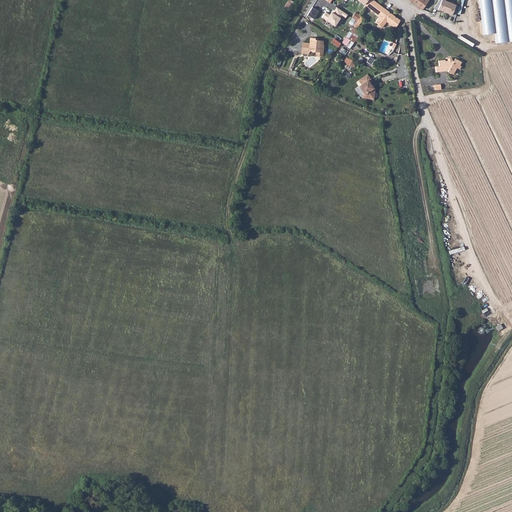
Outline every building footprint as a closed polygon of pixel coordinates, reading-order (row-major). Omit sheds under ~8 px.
[(289,10),(294,1),(291,0),(287,0),(284,7),(289,10)] [(349,0),(352,2),(353,0),(356,0),(355,2),(358,4),(359,2),(362,4),(361,6),(363,8),(364,6),(368,0),(349,0)] [(368,0),(364,6),(379,17),(375,24),(382,28),(387,23),(395,28),(400,21),(372,0),(368,0)] [(408,0),(422,10),(428,0),(408,0)] [(442,0),(438,11),(451,16),(455,6),(442,0)] [(511,0),(479,0),(484,36),(495,34),(497,44),(511,42),(511,0)] [(331,12),(326,21),(335,26),(340,18),(345,18),(348,14),(336,8),(333,13),(331,12)] [(353,23),(355,21),(356,22),(357,20),(360,16),(358,15),(354,12),(351,17),(352,18),(349,21),(353,23)] [(308,43),(301,42),(300,50),(307,51),(307,49),(314,50),(314,54),(315,54),(316,55),(318,55),(320,54),(321,44),(320,44),(321,40),(312,39),(312,38),(308,37),(308,43)] [(338,47),(341,43),(334,38),(331,42),(338,47)] [(347,63),(347,64),(352,67),(355,61),(347,57),(344,62),(347,63)] [(461,63),(454,59),(451,63),(448,61),(444,62),(443,61),(437,61),(436,67),(434,67),(434,73),(446,72),(446,73),(452,77),(456,69),(457,70),(461,63)] [(362,94),(362,99),(373,100),(375,89),(373,89),(373,86),(377,85),(374,79),(371,81),(367,74),(357,81),(360,86),(358,87),(362,94)] [(450,253),(465,251),(464,245),(455,246),(456,249),(449,250),(450,253)]
